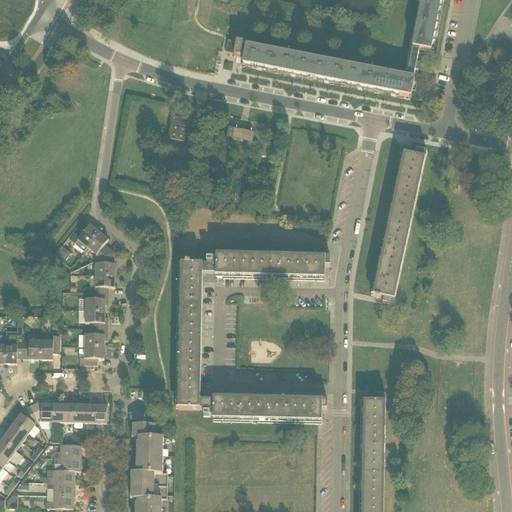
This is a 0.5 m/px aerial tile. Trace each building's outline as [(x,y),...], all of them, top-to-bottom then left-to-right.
[(431,53),(441,0),(422,0),(413,49),(420,51),(431,53)] [(241,57),(243,47),(243,44),(237,42),(237,43),(228,41),(226,53),(235,55),(235,56),(241,57)] [(247,47),(244,64),(243,66),(411,99),(415,80),(414,80),(420,51),(413,49),(407,79),(247,47)] [(185,143),(190,121),(172,117),(168,140),(185,143)] [(253,201),(265,136),(254,133),(234,129),(232,139),(227,138),(216,136),(205,191),(253,201)] [(402,150),(401,155),(404,156),(373,298),(377,298),(376,300),(381,301),(381,299),(383,300),(382,305),(394,307),(423,171),(426,161),(428,154),(410,150),(411,149),(406,148),(402,150)] [(182,163),(164,160),(160,182),(177,186),(182,163)] [(70,242),(76,246),(75,247),(84,254),(87,250),(100,234),(90,227),(86,232),(82,228),(70,242)] [(105,247),(109,242),(100,234),(87,250),(97,257),(94,261),(96,263),(115,254),(105,247)] [(55,257),(64,265),(67,260),(58,253),(55,257)] [(96,278),(115,278),(115,266),(114,266),(115,254),(96,263),(96,278)] [(325,259),(321,259),(216,257),(216,260),(216,279),(325,281),(325,268),(331,268),(331,259),(325,259)] [(208,264),(208,266),(203,266),(203,283),(213,283),(216,280),(216,279),(216,260),(207,260),(207,264),(208,264)] [(178,411),(188,411),(200,412),(201,396),(203,283),(203,266),(181,266),(178,411)] [(91,278),(90,290),(90,296),(109,296),(109,290),(115,290),(115,278),(96,278),(91,278)] [(105,314),(105,309),(108,309),(109,296),(90,296),(90,302),(86,302),(86,314),(105,314)] [(105,320),(105,314),(86,314),(86,326),(90,326),(90,331),(108,332),(108,320),(105,320)] [(85,349),(105,349),(105,343),(108,343),(108,332),(90,331),(89,337),(79,337),(79,349),(85,349)] [(6,334),(6,342),(16,342),(17,334),(6,334)] [(18,339),(18,343),(6,342),(6,347),(5,366),(18,367),(18,361),(23,361),(24,343),(24,340),(18,339)] [(53,356),(60,356),(60,339),(53,339),(53,344),(42,343),(41,362),(53,362),(53,356)] [(41,362),(42,343),(24,343),(23,361),(29,361),(29,362),(41,362)] [(98,361),(104,362),(105,349),(85,349),(85,361),(80,361),(80,367),(84,367),(98,367),(98,361)] [(200,412),(205,412),(204,414),(204,418),(213,418),(214,400),(214,399),(211,396),(201,396),(200,412)] [(384,511),(386,404),(386,397),(368,397),(368,403),(364,403),(361,511),(384,511)] [(213,422),(322,424),(323,411),(328,411),(328,402),(322,402),(322,401),(214,400),(213,418),(213,422)] [(41,403),(31,408),(30,408),(38,424),(41,422),(41,424),(53,425),(53,403),(48,403),(48,406),(42,406),(41,403)] [(53,425),(63,425),(64,407),(58,406),(58,403),(53,403),(53,425)] [(63,425),(74,425),(75,404),(70,404),(70,407),(64,407),(63,425)] [(75,404),(74,425),(74,431),(83,431),(83,425),(85,425),(85,407),(80,407),(80,404),(75,404)] [(85,425),(96,426),(96,404),(91,404),(91,407),(85,407),(85,425)] [(96,426),(107,426),(108,408),(101,407),(101,404),(96,404),(96,426)] [(18,421),(15,419),(12,423),(29,436),(35,427),(34,426),(38,424),(30,408),(20,413),(21,416),(18,421)] [(12,429),(8,434),(22,444),(29,436),(12,423),(9,427),(12,429)] [(138,440),(138,446),(138,457),(163,458),(163,435),(156,435),(156,427),(133,426),(133,440),(138,440)] [(2,436),(0,439),(0,440),(16,453),(22,444),(8,434),(5,438),(2,436)] [(21,457),(16,453),(0,440),(0,454),(9,461),(15,465),(21,457)] [(81,461),(82,448),(61,448),(61,455),(55,455),(55,456),(55,460),(55,461),(81,461)] [(35,455),(38,458),(43,452),(39,449),(35,455)] [(0,467),(3,470),(9,461),(0,454),(0,467)] [(38,458),(35,455),(30,461),(34,464),(38,458)] [(132,475),(132,483),(132,488),(168,489),(168,476),(163,476),(163,458),(138,457),(137,475),(132,475)] [(36,466),(41,470),(47,462),(44,460),(41,460),(40,461),(36,466)] [(81,461),(55,461),(54,467),(61,467),(61,473),(75,473),(75,474),(81,474),(81,461)] [(5,469),(9,474),(15,469),(10,464),(5,469)] [(26,474),(22,471),(22,472),(20,470),(17,473),(19,475),(17,478),(21,480),(26,474)] [(74,486),(75,474),(75,473),(61,473),(54,473),(54,480),(43,480),(43,486),(47,486),(74,486)] [(74,499),(74,486),(47,486),(47,492),(53,492),(53,498),(74,499)] [(137,501),(136,508),(136,511),(161,511),(162,502),(167,502),(168,489),(132,488),(132,501),(137,501)] [(7,503),(7,511),(18,511),(18,497),(12,497),(7,503)] [(74,511),(74,499),(53,498),(53,505),(47,505),(47,511),(74,511)]
